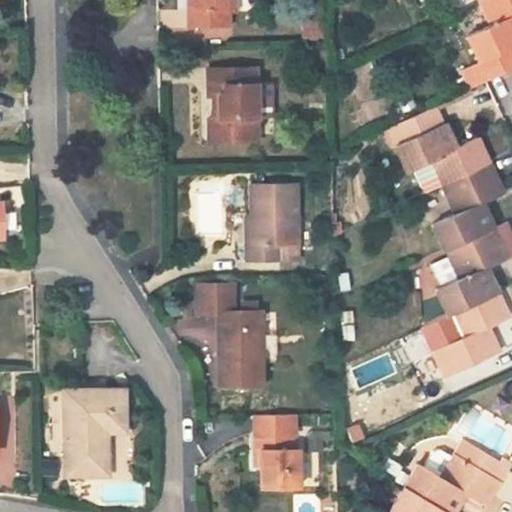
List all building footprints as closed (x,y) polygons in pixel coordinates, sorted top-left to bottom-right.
[(234,12),(234,0),(194,0),(194,11),(189,11),(189,27),(229,26),(228,12),(234,12)] [(511,0),(482,0),(480,1),(492,27),(467,38),(479,62),(488,81),(511,69),(511,0)] [(460,72),(468,90),(488,81),(479,62),(460,72)] [(254,67),(207,68),(208,98),(218,98),(219,121),(219,141),(255,141),(255,116),(270,116),(270,84),(255,84),(254,67)] [(489,163),(477,139),(455,149),(443,123),(441,124),(433,107),(386,129),(394,146),(406,172),(430,161),(442,185),(460,177),(489,163)] [(219,121),(208,122),(208,142),(219,141),(219,121)] [(422,193),(440,184),(428,162),(410,171),(422,193)] [(480,202),(502,192),(489,163),(460,177),(462,181),(445,189),(456,214),(431,225),(444,251),(465,242),(493,228),(480,202)] [(295,183),(251,184),(252,216),(252,244),(246,245),(247,261),(279,259),(296,259),(296,245),(295,183)] [(485,267),(507,257),(493,228),(465,242),(466,245),(449,254),(461,279),(436,290),(448,316),(452,315),(498,293),(485,267)] [(218,312),(218,385),(261,384),(260,312),(241,311),(240,281),(197,282),(197,312),(218,312)] [(509,317),(498,293),(452,315),(463,339),(433,352),(445,378),(499,353),(487,327),(509,317)] [(106,432),(124,432),(123,389),(64,390),(64,476),(107,475),(106,442),(97,442),(97,432),(106,432)] [(259,452),(261,488),(298,487),(297,449),(292,449),(290,415),(253,416),(254,436),(254,452),(259,452)] [(106,432),(97,432),(97,442),(106,442),(106,432)] [(462,443),(455,455),(499,482),(507,469),(462,443)] [(418,466),(404,489),(442,511),(454,511),(465,494),(486,505),(499,482),(455,455),(452,458),(439,450),(432,452),(423,469),(418,466)] [(55,461),(42,462),(42,475),(55,474),(55,461)] [(442,511),(404,489),(390,511),(389,511),(442,511)]
